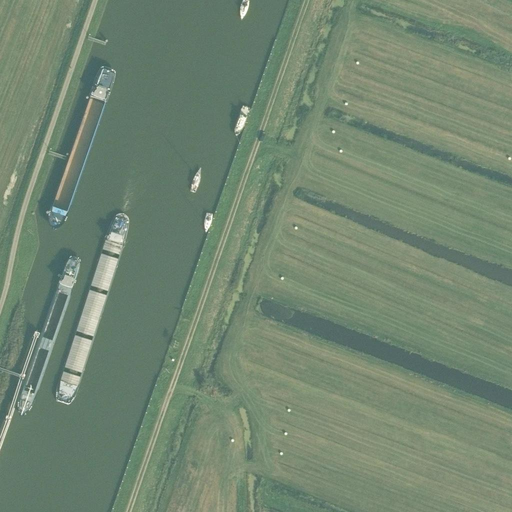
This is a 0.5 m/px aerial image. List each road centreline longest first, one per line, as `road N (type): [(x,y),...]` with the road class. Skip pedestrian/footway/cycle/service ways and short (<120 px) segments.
road 1 (track): [(129,511),(307,0)]
road 2 (unclassified): [(95,0),(25,202),(0,308)]
